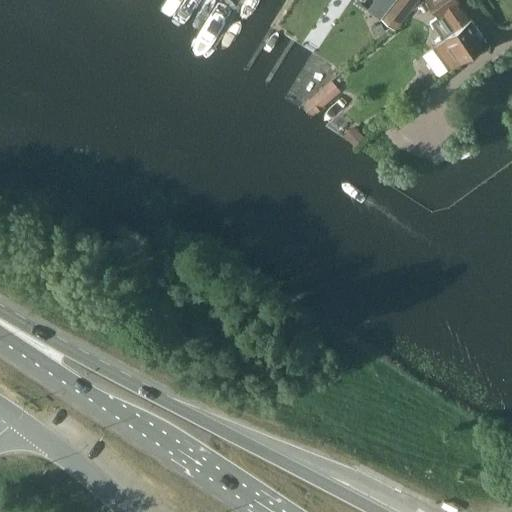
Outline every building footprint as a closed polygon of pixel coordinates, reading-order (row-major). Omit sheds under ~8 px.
[(375,0),(369,8),(370,9),(383,19),(384,17),(397,0),(375,0)] [(397,0),(384,17),(397,28),(413,8),(402,0),(397,0)] [(470,22),(457,3),(459,2),(457,0),(427,0),(439,16),(448,10),(460,28),(434,46),(449,68),(486,43),(471,21),(470,22)] [(355,128),(346,137),(355,146),(364,136),(355,128)] [(165,278),(150,297),(163,307),(178,288),(165,278)]
